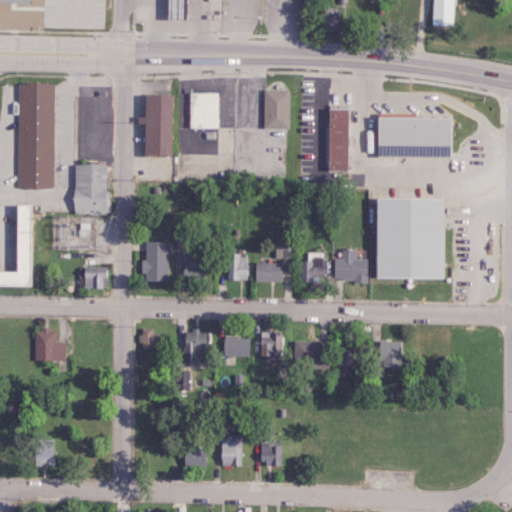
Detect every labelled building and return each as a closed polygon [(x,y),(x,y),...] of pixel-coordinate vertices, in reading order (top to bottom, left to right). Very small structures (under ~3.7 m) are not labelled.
[(163,0),(182,0),(182,21),(164,21),(163,0)] [(455,26),(455,0),(430,0),(430,25),(455,26)] [(317,27),(339,28),(341,8),(319,6),(317,27)] [(51,187),(14,187),(13,83),(50,83),(51,187)] [(287,128),(288,89),(263,89),(262,127),(287,128)] [(189,128),(218,127),(218,92),(188,92),(189,128)] [(142,156),(143,93),(166,93),(165,157),(142,156)] [(324,168),(325,106),(345,107),(344,169),(324,168)] [(376,146),(376,120),(443,120),(443,146),(376,146)] [(69,213),(70,165),(101,165),(100,213),(69,213)] [(371,280),(370,199),(445,198),(446,279),(371,280)] [(0,284),(28,285),(29,204),(14,204),(13,270),(0,269),(0,284)] [(166,241),(144,241),(144,260),(141,260),(142,281),(167,280),(166,241)] [(275,257),(291,257),(291,243),(275,243),(275,257)] [(365,280),(366,258),(354,257),(355,248),(341,248),(341,258),(334,257),(333,279),(365,280)] [(299,260),(299,281),(310,282),(310,276),(323,276),(323,252),(306,251),(306,260),(299,260)] [(181,252),(181,277),(201,277),(201,252),(181,252)] [(227,279),(246,279),(246,253),(227,254),(227,279)] [(253,280),(280,281),(281,262),(254,262),(253,280)] [(106,288),(106,266),(83,266),(82,287),(106,288)] [(151,327),(139,327),(139,348),(160,348),(160,333),(151,333),(151,327)] [(34,359),(64,359),(63,341),(54,341),(54,328),(34,329),(34,359)] [(184,329),(182,362),(205,363),(206,330),(184,329)] [(259,355),(281,355),(280,331),(258,331),(259,355)] [(248,355),(248,336),(223,337),(223,356),(248,355)] [(325,367),(326,341),(294,340),(293,366),(325,367)] [(402,368),(403,341),(378,340),(377,367),(402,368)] [(336,365),(350,366),(351,345),(338,344),(336,365)] [(189,369),(175,369),(174,389),(188,390),(189,369)] [(241,434),(220,433),(219,465),(240,465),(241,434)] [(34,465),(54,465),(55,439),(34,438),(34,465)] [(260,463),(280,463),(279,441),(259,442),(260,463)] [(183,468),(204,467),(203,444),(182,445),(183,468)]
